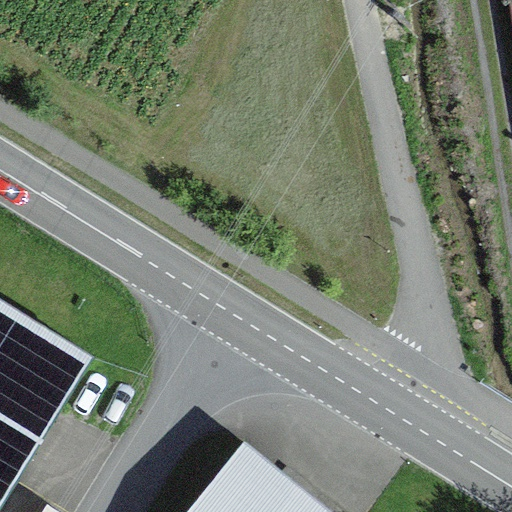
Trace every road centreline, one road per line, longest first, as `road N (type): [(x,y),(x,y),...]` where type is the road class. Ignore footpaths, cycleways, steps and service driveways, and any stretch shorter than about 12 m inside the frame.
road 1 (tertiary): [(0,171),(511,487)]
road 2 (track): [(393,415),(420,366),(422,292),(362,0)]
